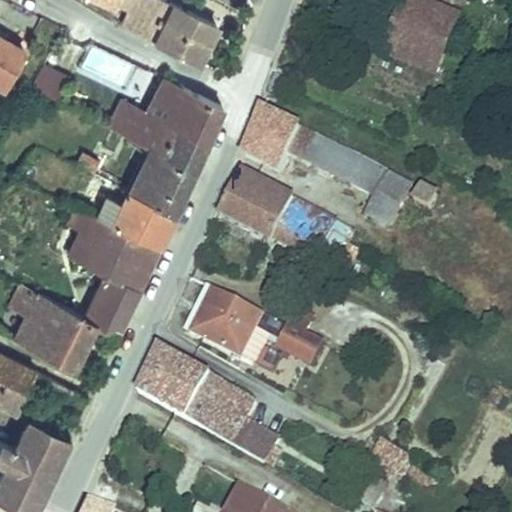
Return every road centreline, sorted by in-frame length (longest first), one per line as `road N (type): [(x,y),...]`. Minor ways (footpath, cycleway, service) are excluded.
road 1 (tertiary): [(53,511),(249,92),(281,0)]
road 2 (unknown): [(140,327),(340,436),(386,418),(406,371),(397,344),(346,319)]
